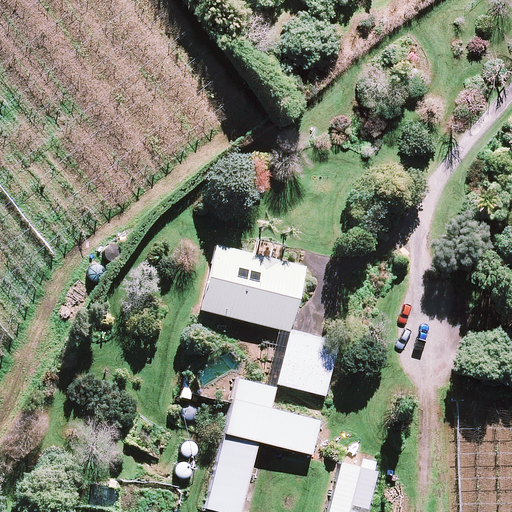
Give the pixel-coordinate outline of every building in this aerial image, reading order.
[(253,240),(250,255),(212,247),(198,312),(287,332),(302,267),(281,262),(285,247),(253,240)] [(329,346),(280,333),(266,385),(316,398),(329,346)] [(176,375),(174,398),(191,400),(193,377),(176,375)] [(273,388),(236,379),(203,509),(213,511),(237,511),(255,443),(309,456),(318,421),(268,409),(273,388)] [(365,511),(375,473),(338,464),(325,511),(365,511)]
